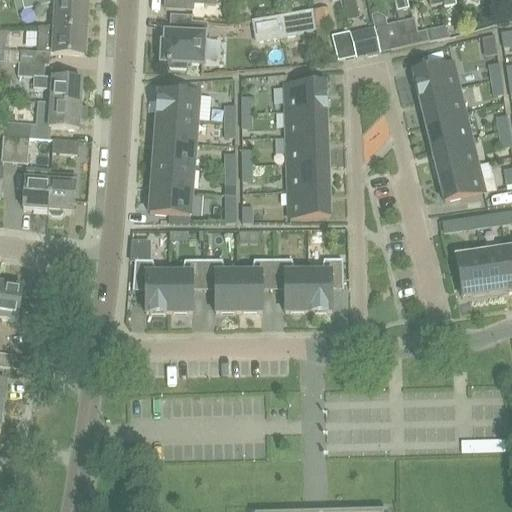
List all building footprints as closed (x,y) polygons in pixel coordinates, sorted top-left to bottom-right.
[(21,0),(22,1),(24,11),(53,5),(52,0),(21,0)] [(193,6),(205,6),(216,7),(216,0),(166,0),(166,11),(193,12),(193,6)] [(344,0),(342,0),(347,23),(358,20),(354,0),(344,0)] [(393,0),(397,13),(408,11),(405,0),(393,0)] [(443,0),(428,0),(431,8),(444,6),(443,0)] [(443,0),(444,6),(445,8),(457,6),(455,0),(443,0)] [(56,29),(86,31),(88,5),(57,3),(56,29)] [(298,30),(295,15),(245,24),(244,40),(298,30)] [(372,16),(375,29),(380,55),(404,50),(399,24),(386,26),(385,20),(378,15),(372,16)] [(430,44),(427,33),(418,34),(415,20),(399,24),(404,50),(430,44)] [(447,28),(427,33),(430,44),(449,40),(449,39),(447,28)] [(38,30),(37,54),(51,55),(51,56),(84,59),(86,31),(56,29),(56,31),(38,30)] [(350,35),(356,59),(356,60),(380,55),(375,29),(350,35)] [(511,33),(501,36),(503,52),(511,50),(511,33)] [(178,34),(177,34),(177,36),(170,35),(165,35),(165,37),(165,45),(162,45),(160,45),(159,65),(167,66),(167,68),(169,68),(169,71),(186,72),(186,66),(203,67),(205,39),(205,37),(178,36),(178,34)] [(339,63),(356,59),(350,35),(350,34),(333,38),(339,63)] [(50,67),(51,56),(51,55),(37,54),(20,52),(20,56),(20,65),(46,67),(50,67)] [(417,102),(461,91),(455,63),(411,73),(417,102)] [(19,79),(34,80),(34,79),(45,80),(46,67),(20,65),(19,79)] [(488,68),(490,84),(502,82),(499,66),(488,68)] [(82,83),(45,80),(34,79),(34,80),(33,90),(52,92),(51,104),(81,107),(82,83)] [(504,98),(502,82),(490,84),(493,99),(504,98)] [(329,114),(328,85),(282,86),(283,115),(329,114)] [(417,102),(424,127),(467,116),(461,91),(417,102)] [(155,120),(200,123),(202,97),(157,93),(155,120)] [(242,101),(242,116),(254,116),(254,100),(242,101)] [(51,142),(51,131),(79,133),(81,107),(51,104),(50,121),(44,121),(44,129),(6,126),(5,138),(18,139),(51,142)] [(223,109),(223,125),(235,125),(235,109),(223,109)] [(329,114),(283,115),(284,142),(329,140),(329,114)] [(254,116),(242,116),(242,132),(254,132),(254,116)] [(424,127),(430,153),(474,142),(467,116),(424,127)] [(496,120),(498,136),(510,134),(507,118),(496,120)] [(200,123),(155,120),(153,144),(198,147),(200,123)] [(235,141),(235,125),(223,125),(223,141),(235,141)] [(5,138),(6,126),(4,126),(2,163),(1,165),(4,166),(16,166),(18,139),(5,138)] [(511,150),(510,134),(498,136),(501,152),(511,150)] [(51,142),(18,139),(16,166),(28,167),(30,142),(51,143),(51,142)] [(329,140),(284,142),(285,168),(330,166),(329,140)] [(53,142),(53,143),(52,156),(78,158),(79,144),(53,142)] [(474,142),(430,153),(436,179),(480,168),(474,142)] [(198,147),(153,144),(151,168),(196,171),(198,147)] [(242,169),(254,169),(254,153),(242,153),(242,169)] [(223,157),(223,173),(235,173),(235,157),(223,157)] [(330,166),(285,168),(286,194),(331,193),(330,166)] [(149,192),(194,195),(196,171),(151,168),(149,192)] [(480,168),(436,179),(443,207),(487,196),(480,168)] [(254,169),(242,169),(242,185),(254,185),(254,169)] [(223,189),(235,189),(235,173),(223,173),(223,189)] [(49,213),(52,183),(26,181),(24,211),(49,213)] [(52,183),(49,213),(49,214),(53,218),(61,219),(65,215),(65,214),(74,215),(76,184),(52,183)] [(194,195),(149,192),(147,216),(192,221),(194,195)] [(332,222),(331,193),(286,194),(287,223),(332,222)] [(224,210),(224,226),(236,226),(236,210),(224,210)] [(243,226),(255,226),(254,210),(242,210),(243,226)] [(492,229),(490,217),(476,219),(478,231),(492,229)] [(476,219),(462,221),(464,233),(478,231),(476,219)] [(482,259),(488,297),(511,293),(506,256),(482,259)] [(482,259),(458,263),(464,300),(488,297),(482,259)] [(180,275),(167,276),(168,316),(191,316),(191,289),(202,289),(202,263),(183,263),(180,275)] [(237,316),(237,275),(224,275),(221,263),(202,263),(202,289),(214,289),(214,316),(237,316)] [(250,275),(237,275),(237,316),(260,316),(260,289),(272,289),(272,263),(253,263),(250,275)] [(283,316),(307,316),(307,275),(294,275),(291,263),(272,263),(272,289),(283,289),(283,316)] [(320,275),(307,275),(307,316),(309,316),(309,317),(326,317),(326,315),(330,315),(330,289),(342,289),(342,263),(322,263),(320,275)] [(165,316),(168,316),(167,276),(154,276),(151,264),(132,264),(132,289),(144,289),(144,316),(148,316),(148,317),(165,317),(165,316)] [(0,284),(0,319),(18,323),(24,289),(0,284)] [(13,358),(0,355),(0,369),(11,371),(13,358)] [(0,408),(5,409),(9,384),(0,382),(0,408)]
